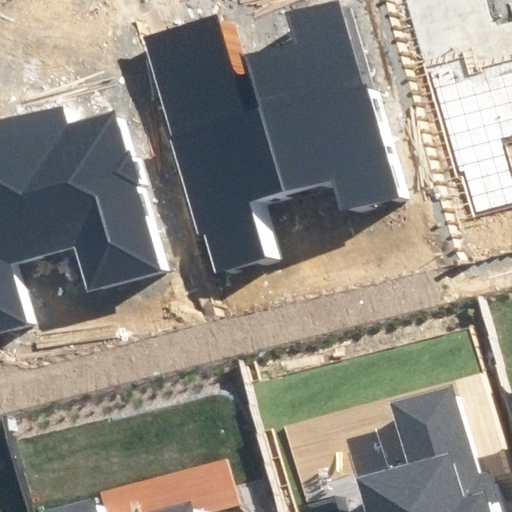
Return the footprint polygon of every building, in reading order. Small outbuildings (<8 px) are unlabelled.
[(340,212),(395,196),(337,1),(285,16),(293,43),(232,61),(219,16),(145,38),(213,270),(263,255),(246,198),(329,174),(340,212)] [(511,65),(471,78),(465,59),(431,69),(473,213),(511,201),(511,180),(500,140),(511,136),(511,65)] [(0,330),(23,324),(5,263),(75,243),(89,288),(154,269),(108,110),(67,122),(63,107),(0,125),(0,330)] [(485,511),(451,388),(389,405),(405,463),(359,476),(368,511),(485,511)] [(94,511),(91,501),(52,511),(193,511),(190,499),(144,511),(94,511)]
